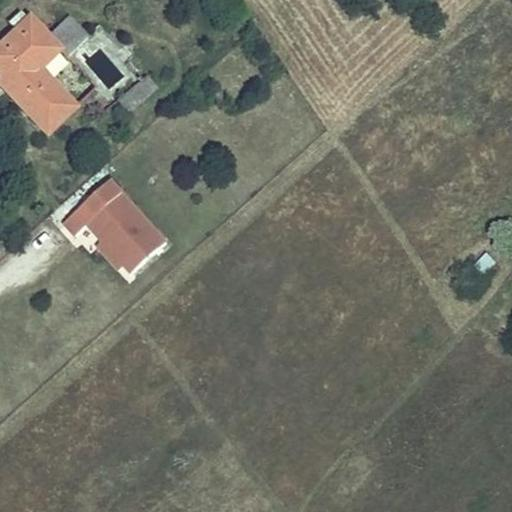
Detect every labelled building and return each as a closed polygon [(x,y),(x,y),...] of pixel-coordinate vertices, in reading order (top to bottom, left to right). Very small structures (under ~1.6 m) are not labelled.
[(17,33),(29,21),(26,17),(21,23),(15,17),(8,23),(17,33)] [(76,108),(39,70),(59,50),(66,58),(87,38),(69,19),(47,40),(29,21),(17,33),(0,48),(0,72),(3,76),(8,72),(20,85),(8,95),(47,136),(76,108)] [(136,69),(128,61),(124,66),(131,73),(136,69)] [(0,86),(8,95),(20,85),(8,72),(3,76),(0,79),(0,86)] [(127,114),(157,89),(147,77),(117,101),(127,114)] [(167,245),(111,184),(65,225),(77,238),(88,227),(133,276),(167,245)] [(485,276),(496,265),(487,255),(476,265),(485,276)]
